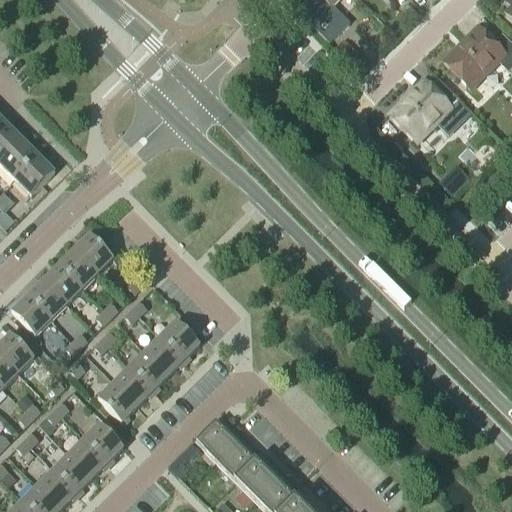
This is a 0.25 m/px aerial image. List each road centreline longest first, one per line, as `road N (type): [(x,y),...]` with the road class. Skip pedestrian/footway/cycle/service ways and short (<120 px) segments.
road 1 (secondary): [(169,115),(511,451)]
road 2 (secondary): [(511,411),(195,89)]
road 3 (residential): [(511,291),(342,123)]
road 4 (residential): [(169,115),(0,282)]
road 5 (residential): [(243,390),(237,334),(123,220)]
road 6 (residential): [(342,123),(262,40),(235,51),(195,89)]
road 7 (residential): [(110,511),(225,395),(243,390)]
road 8 (residential): [(375,511),(261,397),(243,390)]
road 9 (residential): [(342,123),(465,0)]
road 10 (secondary): [(60,0),(169,115)]
road 11 (secondary): [(195,89),(101,0)]
